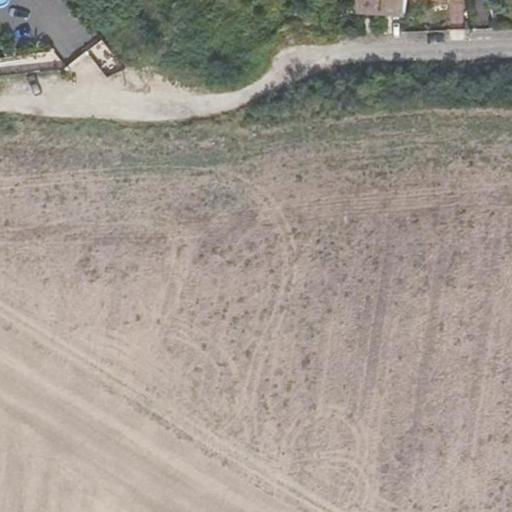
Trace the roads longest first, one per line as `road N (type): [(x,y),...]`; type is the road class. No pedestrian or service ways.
road 1 (residential): [(0,113),(201,107),(277,59),(511,52)]
road 2 (track): [(0,315),(325,511)]
